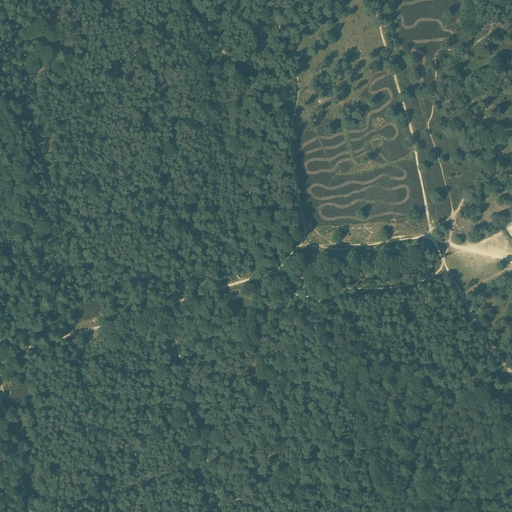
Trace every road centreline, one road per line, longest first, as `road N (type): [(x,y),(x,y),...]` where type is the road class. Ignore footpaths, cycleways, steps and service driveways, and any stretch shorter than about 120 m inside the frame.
road 1 (track): [(282,272),(0,356)]
road 2 (track): [(391,511),(318,293)]
road 3 (track): [(219,511),(164,306)]
road 4 (track): [(0,392),(32,511)]
